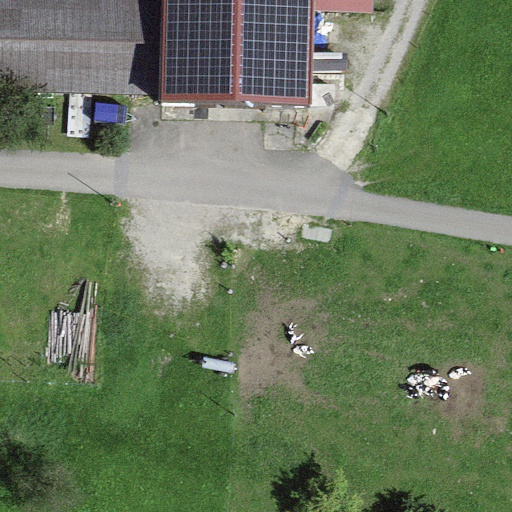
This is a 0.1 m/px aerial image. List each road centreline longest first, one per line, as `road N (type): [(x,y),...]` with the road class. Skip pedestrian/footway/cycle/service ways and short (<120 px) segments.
road 1 (residential): [(511,231),(192,183),(0,173)]
road 2 (track): [(0,454),(101,440),(149,418),(180,369),(192,183)]
road 3 (track): [(323,200),(417,0)]
